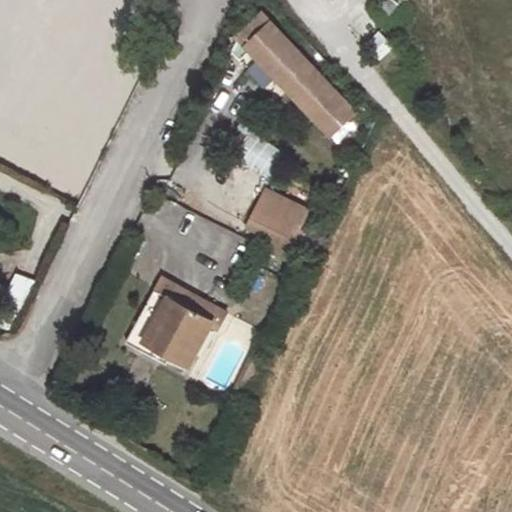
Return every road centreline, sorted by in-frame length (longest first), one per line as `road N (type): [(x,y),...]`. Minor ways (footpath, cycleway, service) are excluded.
road 1 (track): [(511,236),(306,0)]
road 2 (primary): [(0,404),(171,511)]
